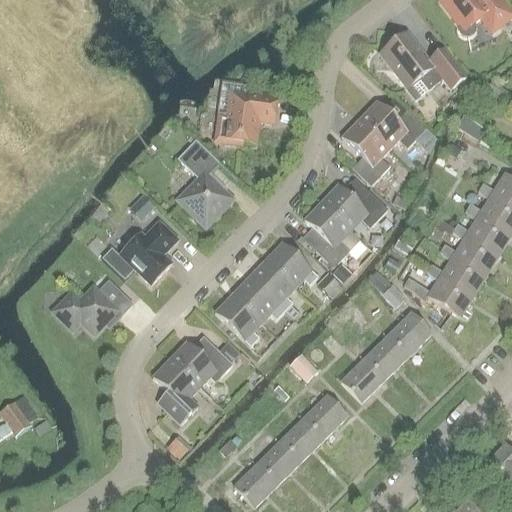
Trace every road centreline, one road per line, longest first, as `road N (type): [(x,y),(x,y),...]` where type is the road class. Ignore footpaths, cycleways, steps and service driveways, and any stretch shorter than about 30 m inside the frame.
road 1 (residential): [(141,463),(121,412),(126,368),(157,325),(297,184),(315,142),(329,66),(348,33),(390,0)]
road 2 (residential): [(511,384),(384,511)]
